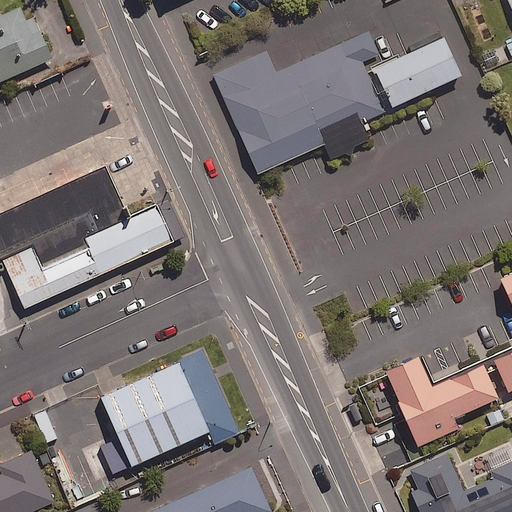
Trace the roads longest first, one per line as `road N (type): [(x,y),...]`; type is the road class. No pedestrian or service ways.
road 1 (primary): [(118,0),(233,268)]
road 2 (primary): [(233,268),(349,511)]
road 3 (residential): [(0,373),(233,268)]
